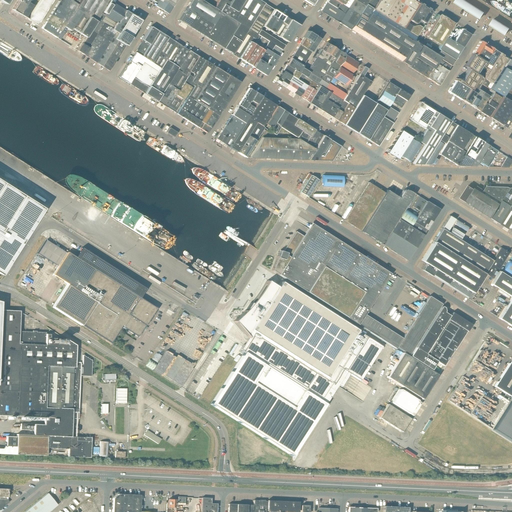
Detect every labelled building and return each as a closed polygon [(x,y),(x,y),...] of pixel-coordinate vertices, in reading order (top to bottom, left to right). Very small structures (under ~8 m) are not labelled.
[(19,14),(19,13),(27,0),(17,0),(12,9),(12,10),(18,13),(19,14)] [(27,0),(19,13),(25,17),(33,5),(29,2),(30,0),(27,0)] [(56,37),(63,26),(77,4),(71,0),(58,0),(41,28),(56,37)] [(79,0),(77,4),(63,26),(69,30),(71,27),(85,37),(92,25),(95,21),(108,0),(79,0)] [(108,0),(101,11),(96,19),(103,23),(112,29),(118,32),(118,33),(130,13),(125,10),(112,2),(108,0)] [(158,0),(156,4),(155,6),(168,14),(172,6),(174,3),(176,0),(158,0)] [(190,0),(178,20),(226,50),(232,54),(247,29),(263,3),(258,0),(217,0),(214,7),(202,0),(190,0)] [(326,0),(320,11),(339,22),(344,14),(345,12),(347,8),(348,7),(341,3),(342,0),(326,0)] [(342,0),(341,3),(348,7),(347,8),(359,15),(365,4),(367,0),(342,0)] [(367,0),(365,4),(373,9),(378,0),(367,0)] [(408,19),(419,2),(415,0),(378,0),(373,9),(403,27),(408,19)] [(463,0),(459,6),(464,10),(468,4),(463,0)] [(426,19),(431,10),(419,2),(408,19),(403,27),(416,35),(426,19)] [(46,8),(38,3),(35,7),(44,12),(46,8)] [(262,26),(273,9),(263,3),(247,29),(254,33),(257,34),(262,26)] [(415,36),(416,35),(403,27),(373,9),(365,4),(359,15),(355,21),(350,29),(407,66),(421,45),(414,40),(416,36),(415,36)] [(468,4),(464,10),(470,13),(474,7),(468,4)] [(36,25),(44,12),(35,7),(30,15),(27,19),(36,25)] [(474,7),(470,13),(475,16),(479,10),(474,7)] [(355,21),(359,15),(347,8),(345,12),(344,14),(339,22),(350,29),(355,21)] [(273,33),(283,16),(273,9),(262,26),(273,33)] [(479,10),(475,16),(479,19),(483,13),(479,10)] [(114,39),(118,41),(125,45),(128,39),(140,20),(130,13),(118,33),(114,39)] [(433,24),(425,36),(439,45),(445,37),(449,29),(452,31),(455,26),(452,25),(453,24),(439,15),(433,24)] [(278,36),(289,19),(283,16),(273,33),(278,36)] [(85,37),(76,50),(83,55),(103,23),(96,19),(95,21),(92,25),(85,37)] [(278,36),(286,42),(297,24),(289,19),(278,36)] [(498,22),(493,20),(489,25),(494,28),(498,22)] [(498,22),(494,28),(499,32),(503,26),(498,22)] [(103,23),(83,55),(96,63),(96,62),(109,41),(115,45),(118,41),(114,39),(118,33),(118,32),(112,29),(103,23)] [(134,52),(150,61),(151,62),(167,37),(150,26),(148,30),(136,50),(134,52)] [(281,50),(284,45),(286,42),(278,36),(273,33),(262,26),(257,34),(261,37),(268,41),(264,48),(269,51),(274,45),(281,50)] [(503,26),(499,32),(504,35),(508,29),(503,26)] [(232,54),(235,56),(252,67),(262,50),(264,48),(268,41),(261,37),(257,34),(254,33),(247,29),(232,54)] [(461,29),(453,42),(462,47),(470,34),(461,29)] [(314,35),(307,31),(286,65),(289,67),(298,72),(301,67),(311,51),(306,48),(314,35)] [(319,38),(314,35),(306,48),(311,51),(319,38)] [(167,37),(151,62),(160,68),(165,59),(169,62),(180,45),(179,44),(177,43),(167,37)] [(453,42),(445,37),(439,45),(437,48),(439,50),(454,59),(456,56),(462,47),(453,42)] [(118,41),(115,45),(109,41),(96,62),(102,66),(108,71),(125,45),(118,41)] [(480,41),(472,53),(479,58),(478,58),(484,62),(492,49),(488,46),(484,44),(484,43),(480,41)] [(320,79),(338,51),(325,42),(307,71),(320,79)] [(183,58),(188,50),(180,45),(169,62),(178,67),(183,58)] [(269,51),(277,56),(281,50),(274,45),(269,51)] [(421,45),(407,66),(426,77),(438,85),(447,71),(446,70),(450,65),(454,59),(439,50),(437,48),(433,46),(431,49),(437,53),(436,54),(421,45)] [(265,75),(266,74),(273,62),(277,56),(269,51),(264,48),(252,67),(265,75)] [(484,62),(482,66),(488,69),(498,52),(492,49),(484,62)] [(183,58),(178,67),(176,69),(181,72),(193,53),(188,50),(183,58)] [(320,79),(317,84),(319,85),(324,89),(327,84),(332,77),(346,55),(338,51),(320,79)] [(118,77),(128,83),(144,93),(160,68),(151,62),(150,61),(134,52),(118,77)] [(485,74),(482,78),(489,82),(506,57),(498,52),(488,69),(485,74)] [(166,84),(168,86),(169,84),(174,88),(177,89),(178,90),(190,71),(189,71),(198,56),(193,53),(181,72),(176,69),(166,84)] [(456,78),(454,80),(467,88),(474,93),(477,88),(477,89),(480,83),(486,87),(489,82),(482,78),(476,74),(479,70),(482,66),(484,62),(478,58),(479,58),(472,53),(470,55),(463,66),(468,69),(460,81),(456,78)] [(346,55),(332,77),(343,84),(349,75),(345,72),(353,60),(346,55)] [(195,74),(204,60),(198,56),(189,71),(190,71),(195,74)] [(160,68),(144,93),(149,96),(151,97),(151,98),(156,101),(166,84),(176,69),(178,67),(169,62),(165,59),(160,68)] [(511,61),(509,59),(504,67),(502,69),(508,73),(510,71),(511,67),(511,61)] [(214,66),(204,60),(195,74),(191,81),(193,82),(191,85),(193,86),(186,96),(191,99),(193,100),(214,66)] [(357,63),(353,60),(345,72),(349,75),(357,63)] [(306,85),(309,79),(308,79),(298,72),(289,67),(286,65),(282,70),(306,85)] [(225,79),(227,75),(214,66),(193,100),(203,107),(206,108),(225,79)] [(358,74),(342,100),(347,103),(354,107),(357,102),(356,102),(370,81),(362,76),(367,68),(363,66),(358,74)] [(307,71),(301,67),(298,72),(308,79),(309,79),(317,84),(320,79),(307,71)] [(502,69),(504,67),(503,67),(490,88),(502,96),(503,96),(511,81),(511,72),(510,71),(508,73),(502,69)] [(282,70),(281,72),(278,78),(281,80),(283,78),(289,81),(291,83),(297,86),(303,90),(306,85),(282,70)] [(177,89),(174,93),(182,99),(191,85),(193,82),(191,81),(195,74),(190,71),(178,90),(177,89)] [(235,85),(238,81),(227,75),(225,79),(206,108),(210,111),(216,115),(221,107),(223,104),(223,103),(225,100),(226,100),(226,99),(228,96),(230,92),(230,93),(230,92),(232,89),(233,89),(233,88),(235,85)] [(289,81),(283,78),(281,80),(278,78),(275,81),(285,87),(289,81)] [(319,85),(317,84),(309,79),(306,85),(303,90),(299,96),(308,102),(319,85)] [(454,80),(448,91),(460,99),(467,88),(454,80)] [(387,82),(377,99),(388,106),(393,97),(395,94),(398,88),(388,82),(387,82)] [(297,86),(291,83),(287,89),(293,93),(297,86)] [(171,90),(172,90),(173,88),(174,88),(169,84),(168,86),(166,84),(156,101),(162,105),(171,90)] [(308,102),(317,108),(328,91),(324,89),(319,85),(308,102)] [(299,96),(303,90),(297,86),(293,93),(299,96)] [(511,86),(511,87),(511,89),(509,87),(503,96),(511,102),(511,86)] [(165,107),(174,93),(177,89),(174,88),(173,88),(172,90),(171,90),(162,105),(165,107)] [(254,92),(252,90),(248,88),(237,105),(244,109),(247,104),(254,92)] [(398,88),(395,94),(397,95),(405,100),(406,99),(408,96),(409,95),(398,88)] [(474,93),(467,88),(460,99),(467,104),(474,93)] [(477,88),(474,93),(467,104),(473,107),(483,92),(477,89),(477,88)] [(330,92),(328,91),(317,108),(324,112),(335,95),(330,92)] [(253,108),(253,107),(260,96),(254,92),(247,104),(253,108)] [(488,95),(486,94),(483,92),(473,107),(478,111),(487,96),(488,97),(489,96),(488,95)] [(174,93),(165,107),(174,112),(182,99),(174,93)] [(481,113),(488,117),(501,97),(494,93),(487,104),(485,103),(480,112),(481,113)] [(335,95),(324,112),(331,117),(342,100),(340,99),(339,98),(335,95)] [(374,103),(362,95),(357,102),(354,107),(343,124),(356,132),(374,103)] [(397,95),(392,103),(400,108),(401,107),(405,100),(397,95)] [(186,96),(175,113),(180,116),(191,99),(186,96)] [(261,126),(265,120),(274,105),(260,96),(253,107),(253,108),(248,115),(247,117),(255,122),(261,126)] [(511,103),(502,96),(489,117),(493,120),(500,125),(508,114),(511,107),(511,103)] [(210,111),(206,108),(203,107),(193,100),(191,99),(180,116),(199,128),(210,111)] [(356,132),(366,139),(381,116),(391,123),(398,112),(376,99),(374,103),(356,132)] [(336,120),(347,103),(342,100),(331,117),(336,120)] [(436,112),(419,101),(407,120),(410,121),(411,120),(425,129),(436,112)] [(336,120),(343,124),(354,107),(347,103),(336,120)] [(235,107),(248,115),(253,108),(247,104),(244,109),(237,105),(235,107)] [(287,112),(277,106),(268,120),(266,124),(269,126),(268,129),(273,132),(278,125),(279,125),(287,113),(287,112)] [(248,115),(235,107),(231,115),(243,123),(245,120),(247,117),(248,115)] [(199,128),(205,132),(208,127),(209,127),(208,126),(211,123),(211,122),(213,119),(214,119),(213,119),(216,115),(210,111),(199,128)] [(425,129),(418,141),(423,145),(424,145),(431,149),(437,139),(438,139),(449,121),(436,112),(425,129)] [(292,116),(287,113),(279,125),(278,125),(273,132),(272,133),(275,135),(280,127),(283,129),(292,116)] [(505,128),(511,116),(508,114),(500,125),(505,128)] [(231,115),(228,118),(241,126),(243,123),(231,115)] [(296,119),(292,116),(283,129),(297,137),(301,131),(292,125),(296,119)] [(391,123),(381,116),(366,139),(376,146),(391,123)] [(237,133),(228,147),(232,149),(235,151),(236,152),(247,135),(247,134),(256,139),(263,127),(261,126),(255,122),(247,117),(245,120),(243,123),(241,126),(239,130),(237,133)] [(241,126),(228,118),(226,122),(239,130),(241,126)] [(292,125),(301,131),(305,124),(297,119),(296,119),(292,125)] [(449,121),(438,139),(444,142),(446,140),(449,134),(455,124),(449,121)] [(224,125),(232,130),(237,133),(239,130),(226,122),(224,125)] [(296,138),(298,139),(301,140),(309,127),(305,124),(301,131),(297,137),(296,138)] [(448,163),(449,161),(455,165),(474,136),(469,134),(455,124),(449,134),(446,140),(447,140),(438,154),(445,159),(444,161),(448,163)] [(226,131),(230,134),(232,130),(224,125),(222,128),(226,131)] [(314,129),(309,127),(301,140),(305,143),(314,129)] [(173,136),(175,134),(176,132),(169,128),(166,132),(173,136)] [(226,131),(222,128),(215,139),(220,141),(226,131)] [(305,143),(310,146),(314,148),(322,135),(314,129),(305,143)] [(224,144),(228,147),(237,133),(232,130),(230,134),(224,144)] [(401,130),(387,152),(397,159),(408,140),(411,137),(401,130)] [(220,141),(224,144),(230,134),(226,131),(220,141)] [(236,152),(244,157),(255,140),(247,135),(236,152)] [(314,148),(307,160),(315,160),(330,160),(339,146),(330,140),(328,139),(322,135),(314,148)] [(481,141),(474,136),(455,165),(466,166),(481,141)] [(249,157),(266,158),(270,158),(280,158),(284,159),(293,159),(297,159),(307,160),(314,148),(310,146),(305,143),(301,140),(298,139),(262,137),(249,157)] [(412,139),(401,156),(410,162),(420,144),(412,139)] [(431,149),(424,145),(423,145),(411,164),(421,164),(427,155),(427,156),(422,164),(430,164),(443,143),(437,139),(431,149)] [(481,141),(466,166),(475,166),(478,161),(487,167),(497,151),(482,142),(481,141)] [(511,160),(506,157),(500,167),(508,167),(511,160)] [(300,192),(307,197),(318,180),(310,175),(300,192)] [(342,187),(343,176),(323,175),(322,186),(342,187)] [(0,273),(42,207),(0,180),(0,273)] [(360,231),(384,192),(367,182),(343,220),(360,231)] [(460,199),(466,202),(491,219),(500,204),(490,198),(480,192),(475,189),(474,189),(474,190),(468,186),(463,193),(462,194),(460,199)] [(487,187),(486,187),(484,191),(482,190),(480,192),(490,198),(497,187),(487,187)] [(500,204),(502,201),(510,188),(497,187),(490,198),(500,204)] [(511,187),(510,188),(502,201),(511,207),(511,205),(511,187)] [(403,208),(410,197),(413,193),(409,191),(408,190),(407,190),(406,189),(405,189),(404,190),(403,190),(402,191),(402,192),(398,197),(386,190),(384,192),(360,231),(381,244),(397,218),(403,208)] [(403,208),(397,218),(423,235),(426,229),(439,209),(418,196),(412,206),(420,211),(416,216),(403,208)] [(502,201),(500,204),(491,219),(501,225),(511,208),(510,208),(511,207),(502,201)] [(501,225),(504,227),(511,231),(511,205),(511,207),(510,208),(511,208),(501,225)] [(397,218),(381,244),(390,249),(389,249),(398,255),(406,260),(423,235),(397,218)] [(395,285),(386,280),(390,274),(322,231),(310,224),(302,236),(295,231),(282,252),(278,251),(278,252),(277,256),(275,260),(274,262),(274,265),(271,271),(278,275),(357,325),(364,315),(378,324),(382,318),(381,314),(390,301),(389,297),(388,296),(395,285)] [(492,260),(441,228),(433,241),(484,273),(492,260)] [(57,266),(60,261),(62,258),(65,253),(45,240),(37,253),(57,266)] [(431,274),(468,297),(471,292),(483,273),(432,241),(421,260),(425,263),(421,269),(430,275),(431,274)] [(500,247),(492,260),(484,273),(492,278),(508,253),(500,247)] [(82,324),(110,342),(121,326),(137,336),(148,319),(155,309),(138,298),(144,289),(81,248),(75,258),(66,252),(63,258),(62,258),(60,261),(61,261),(52,275),(67,284),(52,307),(81,325),(82,324)] [(511,255),(510,254),(500,270),(511,278),(511,255)] [(511,279),(499,271),(490,284),(511,297),(498,318),(511,326),(511,279)] [(240,350),(243,352),(325,404),(346,372),(360,381),(381,347),(280,282),(276,287),(266,281),(262,288),(257,295),(252,302),(254,303),(253,305),(249,303),(246,309),(249,311),(248,312),(245,310),(239,316),(233,321),(247,338),(240,350)] [(428,296),(396,347),(408,355),(441,304),(428,296)] [(415,348),(409,356),(431,370),(436,361),(443,366),(451,353),(454,349),(461,340),(462,338),(463,335),(467,329),(468,327),(470,325),(463,320),(460,318),(451,313),(450,316),(443,312),(444,311),(443,308),(441,306),(415,348)] [(0,415),(43,417),(43,425),(20,424),(20,429),(33,430),(32,435),(16,434),(16,437),(6,436),(5,446),(4,446),(2,449),(0,448),(0,453),(15,454),(45,456),(46,436),(48,436),(47,448),(67,449),(67,457),(89,458),(90,437),(70,437),(71,419),(77,419),(79,376),(91,376),(91,361),(82,355),(82,365),(80,364),(80,363),(74,362),(75,346),(65,339),(60,339),(60,338),(57,337),(57,339),(48,338),(49,334),(45,334),(45,332),(35,332),(32,332),(27,332),(27,331),(24,331),(24,332),(18,332),(19,311),(0,310),(0,415)] [(121,339),(131,345),(134,341),(124,334),(121,339)] [(156,352),(152,359),(157,362),(161,356),(156,352)] [(210,404),(292,456),(325,404),(243,352),(210,404)] [(386,377),(421,399),(434,380),(437,375),(402,353),(386,377)] [(511,397),(511,394),(511,357),(494,386),(511,397)] [(152,370),(156,363),(149,359),(145,365),(152,370)] [(116,388),(116,403),(126,404),(126,389),(116,388)] [(411,416),(419,403),(416,401),(416,400),(399,389),(390,403),(408,414),(411,416)] [(511,397),(492,430),(511,442),(511,397)] [(378,418),(383,421),(391,407),(386,404),(378,418)] [(383,421),(388,424),(396,410),(391,407),(383,421)] [(388,424),(392,427),(398,419),(401,413),(396,410),(388,424)] [(406,424),(407,422),(409,419),(401,413),(398,419),(406,424)] [(406,424),(398,419),(392,427),(401,432),(406,424)] [(161,439),(147,430),(144,435),(149,438),(158,444),(161,439)] [(99,456),(107,457),(107,442),(100,441),(99,456)] [(7,489),(0,488),(0,508),(8,502),(7,500),(7,489)] [(47,511),(56,505),(47,493),(23,511),(47,511)] [(138,511),(140,495),(118,494),(112,499),(111,511),(138,511)] [(174,500),(174,504),(177,505),(184,505),(185,497),(177,497),(177,500),(174,500)] [(201,498),(200,511),(215,511),(216,504),(210,503),(210,498),(201,498)] [(257,500),(256,511),(261,511),(262,507),(265,507),(265,501),(264,501),(257,500)] [(297,507),(297,502),(267,501),(265,501),(265,507),(262,507),(261,511),(265,511),(265,509),(267,509),(267,511),(269,511),(282,511),(283,511),(292,511),(296,511),(297,510),(297,507)]
